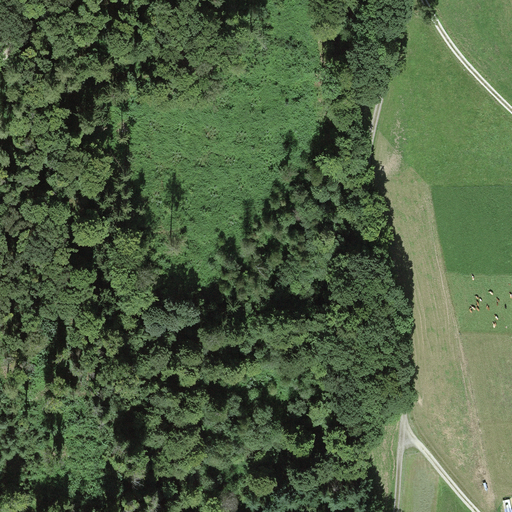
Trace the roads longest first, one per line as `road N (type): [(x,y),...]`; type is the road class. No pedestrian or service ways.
road 1 (track): [(395,511),(401,368),(367,170),(402,0)]
road 2 (track): [(511,109),(456,50),(424,0)]
